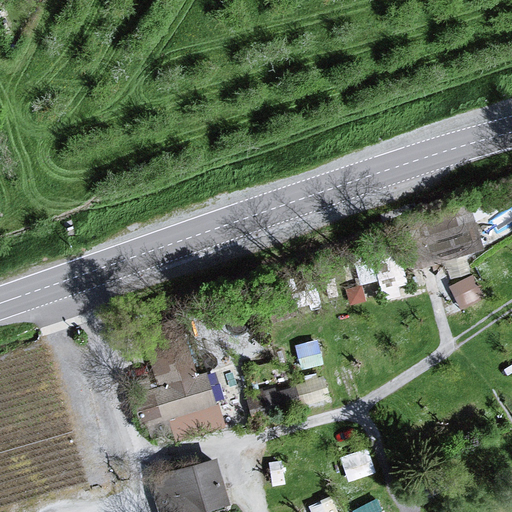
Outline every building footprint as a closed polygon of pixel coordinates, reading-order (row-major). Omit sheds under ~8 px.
[(431,255),(482,237),(470,201),(418,219),(431,255)] [(472,267),(448,277),(458,301),(482,290),(472,267)] [(312,333),(297,337),(302,360),(318,356),(312,333)] [(175,412),(180,429),(223,418),(204,347),(147,363),(162,416),(175,412)] [(346,471),(373,466),(369,442),(342,447),(346,471)]
